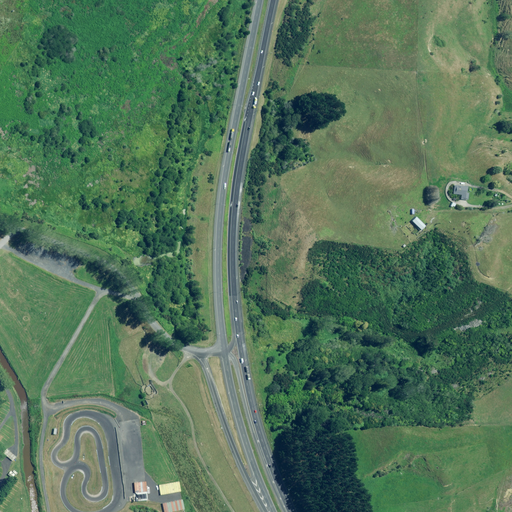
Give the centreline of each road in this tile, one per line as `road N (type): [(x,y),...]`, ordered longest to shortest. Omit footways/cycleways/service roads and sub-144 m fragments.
road 1 (trunk): [(224,352),(219,224),(256,0)]
road 2 (trunk): [(253,98),(233,266),(240,347),(263,445)]
road 3 (trunk): [(253,98),(235,173),(228,253),(234,340),(224,352)]
road 4 (unclassified): [(196,352),(152,325),(112,265),(0,223)]
road 5 (motorway): [(265,511),(196,352)]
road 6 (motorway): [(224,352),(234,359),(284,511)]
road 7 (motorway): [(273,511),(224,352)]
